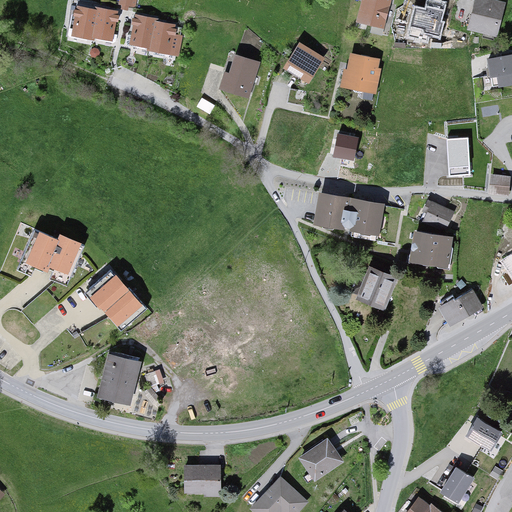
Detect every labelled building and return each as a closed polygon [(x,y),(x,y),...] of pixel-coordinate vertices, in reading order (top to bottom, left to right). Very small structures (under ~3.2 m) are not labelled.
[(73,0),(67,34),(113,43),(119,9),(73,0)] [(137,9),(138,0),(125,0),(125,8),(137,9)] [(396,0),(362,0),(356,20),(387,30),(396,0)] [(508,0),(473,0),(467,28),(501,35),(508,0)] [(446,10),(420,4),(413,34),(439,40),(446,10)] [(186,22),(136,12),(129,45),(179,55),(186,22)] [(327,58),(299,39),(282,64),(310,83),(327,58)] [(511,51),(489,56),(494,85),(511,81),(511,51)] [(383,58),(349,53),(344,86),(378,92),(383,58)] [(218,91),(251,99),(260,61),(236,55),(232,71),(224,69),(218,91)] [(358,136),(337,132),(332,155),(353,159),(358,136)] [(469,135),(445,137),(447,176),(471,175),(469,135)] [(510,175),(491,173),(489,193),(508,195),(510,175)] [(385,202),(318,190),(312,222),(379,234),(385,202)] [(441,225),(447,227),(454,211),(427,198),(422,211),(425,213),(422,220),(439,228),(441,225)] [(58,235),(38,227),(23,261),(50,273),(52,267),(71,275),(86,241),(62,231),(58,235)] [(449,268),(454,235),(414,228),(409,261),(449,268)] [(511,249),(500,258),(511,276),(511,249)] [(388,307),(400,274),(369,263),(357,296),(388,307)] [(22,265),(19,273),(32,278),(35,270),(22,265)] [(146,303),(117,271),(94,291),(123,324),(146,303)] [(484,303),(471,283),(438,303),(450,323),(484,303)] [(142,358),(107,350),(96,397),(131,405),(142,358)] [(165,380),(161,367),(145,373),(149,386),(165,380)] [(493,447),(504,431),(481,416),(471,432),(493,447)] [(327,441),(301,459),(315,479),(341,461),(327,441)] [(221,467),(185,466),(184,493),(220,494),(221,467)] [(472,477),(454,466),(441,490),(458,500),(472,477)] [(297,511),(306,502),(280,478),(252,508),(256,511),(280,511),(281,511),(297,511)] [(449,511),(419,492),(405,511),(449,511)]
